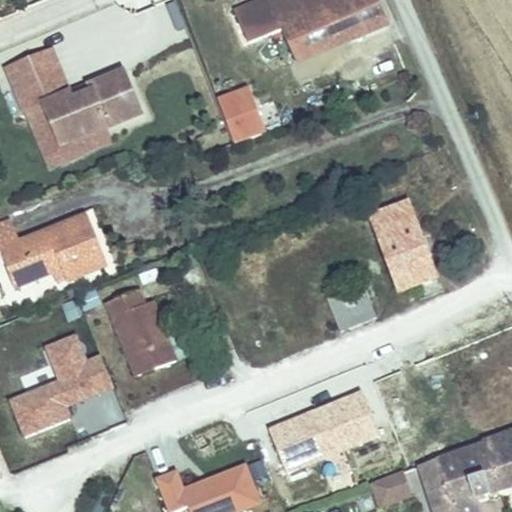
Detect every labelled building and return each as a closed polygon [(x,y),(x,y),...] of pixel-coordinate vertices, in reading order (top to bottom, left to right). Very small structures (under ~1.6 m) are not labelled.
[(389,14),(381,0),(294,0),(281,7),(277,0),(262,0),(243,10),(257,41),(289,27),(302,54),(389,14)] [(145,103),(126,61),(92,76),(95,82),(75,91),(72,85),(53,42),(9,62),(28,105),(46,97),(67,138),(145,103)] [(315,71),(307,74),(317,94),(333,87),(327,74),(318,77),(315,71)] [(95,82),(92,76),(72,85),(75,91),(95,82)] [(259,92),(233,102),(241,122),(268,111),(259,92)] [(406,192),(365,207),(393,281),(435,266),(406,192)] [(91,207),(6,241),(18,273),(68,253),(73,267),(109,253),(91,207)] [(325,298),(339,333),(377,319),(364,283),(325,298)] [(95,289),(77,296),(84,312),(101,305),(95,289)] [(138,293),(108,306),(139,375),(180,356),(156,302),(144,306),(138,293)] [(68,407),(115,391),(102,354),(86,359),(77,333),(44,345),(56,382),(9,398),(23,437),(73,420),(68,407)] [(490,511),(484,494),(511,483),(511,424),(422,460),(440,511),(490,511)] [(185,486),(179,469),(155,478),(167,511),(176,511),(188,508),(189,511),(247,511),(264,506),(249,463),(185,486)] [(403,469),(368,483),(379,510),(414,496),(403,469)] [(102,511),(110,488),(91,483),(81,511),(102,511)]
